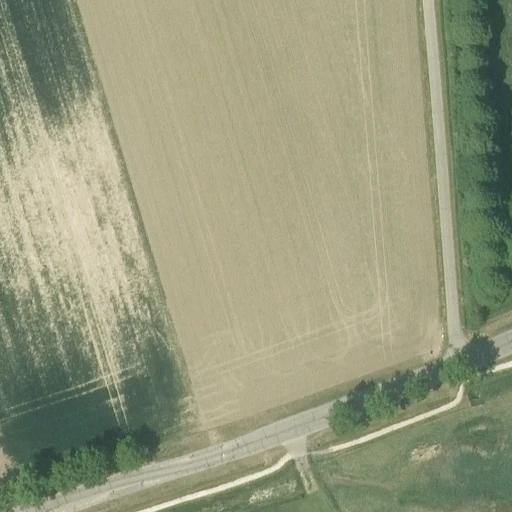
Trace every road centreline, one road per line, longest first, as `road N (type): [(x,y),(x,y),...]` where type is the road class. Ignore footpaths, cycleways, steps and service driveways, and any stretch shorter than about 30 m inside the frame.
road 1 (tertiary): [(34,511),(455,365)]
road 2 (unclassified): [(455,365),(425,0)]
